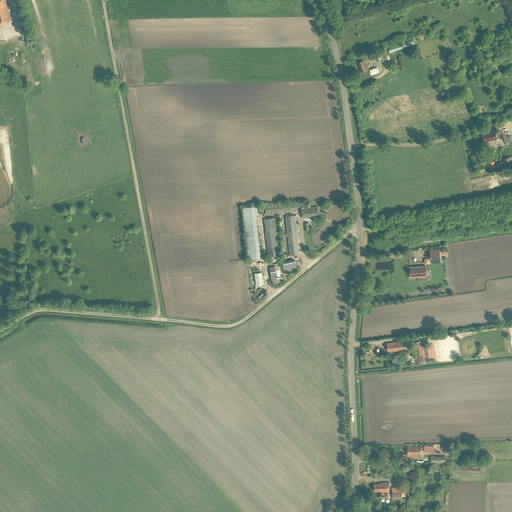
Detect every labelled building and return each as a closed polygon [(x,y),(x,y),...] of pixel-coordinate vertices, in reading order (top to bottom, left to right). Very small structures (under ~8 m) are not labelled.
[(0,0),(0,24),(11,21),(4,0),(0,0)] [(411,41),(390,48),(391,53),(413,45),(411,41)] [(365,61),(358,63),(362,72),(369,70),(365,61)] [(499,134),(496,135),(495,131),(489,132),(489,133),(487,134),(487,132),(483,133),(483,135),(482,136),(484,143),(489,142),(489,145),(491,146),(495,145),(494,141),(497,140),(497,139),(499,139),(504,138),(503,131),(499,132),(499,134)] [(504,160),(495,163),(494,161),(489,162),(490,170),(511,165),(509,157),(504,159),(504,160)] [(265,206),(266,214),(298,211),(297,206),(300,205),(299,202),(265,206)] [(242,207),(248,259),(261,258),(256,215),(258,215),(257,206),(242,207)] [(317,206),(311,207),(301,208),(302,218),(318,216),(317,209),(317,206)] [(275,217),(264,219),(269,257),(280,255),(278,237),(288,236),(290,256),(301,255),(296,215),(285,216),(287,234),(277,235),(275,217)] [(440,258),(439,249),(430,250),(431,258),(440,258)] [(295,260),(281,264),(282,269),(283,273),(295,270),(294,266),(296,266),(295,260)] [(426,266),(409,267),(410,277),(418,277),(418,278),(427,278),(426,266)] [(254,273),(256,285),(264,284),(262,272),(254,273)] [(401,341),(393,342),(393,343),(387,344),(388,351),(394,350),(394,351),(402,350),(401,341)] [(413,343),(417,363),(425,361),(421,341),(413,343)] [(431,347),(424,349),(425,358),(433,356),(431,347)] [(408,447),(408,456),(415,456),(415,455),(421,455),(421,447),(408,447)] [(438,463),(431,465),(433,471),(440,469),(438,463)] [(381,494),(380,494),(380,498),(387,497),(387,494),(384,494),(384,492),(389,491),(389,482),(380,483),(380,484),(374,484),(374,491),(381,491),(381,494)] [(402,487),(392,487),(393,499),(402,499),(402,496),(405,496),(405,492),(402,492),(402,487)]
